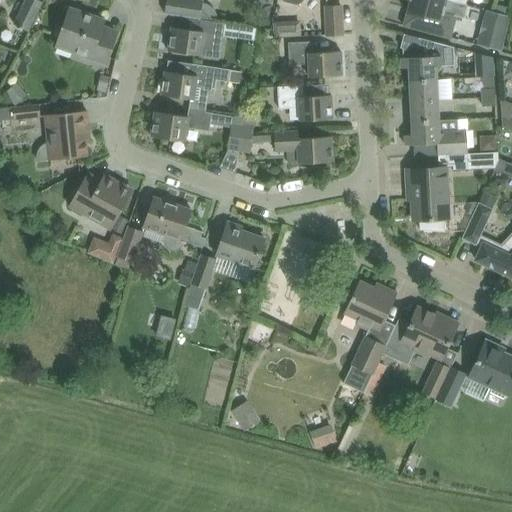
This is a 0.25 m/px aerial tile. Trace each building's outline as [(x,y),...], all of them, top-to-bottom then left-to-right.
[(39,0),(24,0),(13,24),(28,31),(42,1),(39,0)] [(166,0),(164,13),(184,16),(199,18),(202,1),(196,0),(166,0)] [(449,0),(409,0),(406,13),(417,16),(414,28),(450,38),(456,15),(464,17),(467,5),(449,0)] [(199,18),(199,19),(216,22),(216,20),(216,16),(216,13),(215,10),(212,6),(209,4),(206,2),(203,1),(202,1),(199,18)] [(341,6),(325,7),(326,35),(342,34),(341,6)] [(70,8),(63,25),(56,27),(54,34),(59,40),(57,46),(106,62),(117,32),(101,26),(104,20),(70,8)] [(485,9),(477,43),(502,49),(510,15),(485,9)] [(167,50),(187,53),(200,55),(200,54),(219,57),(221,45),(223,34),(224,23),(216,22),(199,19),(198,30),(171,26),(167,50)] [(224,23),(223,34),(233,35),(235,25),(224,23)] [(408,67),(409,80),(440,79),(439,66),(441,66),(441,63),(453,63),(453,46),(420,37),(415,57),(401,57),(401,68),(408,67)] [(313,41),(293,42),(288,42),(289,65),(308,64),(309,76),(342,75),(341,51),(314,52),(313,41)] [(157,91),(161,92),(161,94),(181,97),(194,99),(196,87),(205,88),(206,77),(228,81),(230,69),(212,66),(192,63),(190,74),(164,71),(163,78),(159,78),(157,91)] [(480,65),(481,76),(494,75),(494,65),(480,65)] [(100,74),(96,90),(106,93),(110,77),(100,74)] [(440,79),(409,80),(410,101),(440,99),(440,79)] [(303,85),(284,86),(278,86),(279,98),(289,97),(289,108),(299,107),(299,120),(312,119),(332,118),(331,95),(304,96),(303,85)] [(481,89),(482,97),(495,97),(494,88),(481,89)] [(495,97),(482,97),(482,106),(495,105),(495,97)] [(440,99),(410,101),(411,121),(441,120),(441,118),(440,99)] [(501,116),(511,119),(511,114),(511,102),(500,99),(501,116)] [(12,106),(0,107),(0,120),(13,119),(40,116),(38,103),(12,106)] [(234,103),(232,115),(244,117),(244,114),(245,104),(234,103)] [(187,116),(174,114),(154,111),(151,136),(185,141),(187,127),(196,129),(196,127),(208,129),(211,112),(188,109),(187,116)] [(44,115),(47,143),(44,144),(43,144),(41,145),(40,147),(39,148),(38,149),(37,151),(36,153),(36,154),(36,156),(36,158),(36,160),(36,161),(49,159),(88,155),(85,129),(89,129),(87,110),(44,115)] [(244,117),(242,125),(243,125),(254,127),(255,117),(252,114),(248,113),(244,114),(244,117)] [(227,114),(225,127),(230,128),(231,123),(242,125),(244,117),(232,115),(227,114)] [(441,120),(411,121),(411,134),(404,135),(405,145),(437,143),(438,155),(452,154),(467,154),(466,128),(458,128),(457,117),(441,118),(441,120)] [(230,129),(227,148),(239,150),(242,125),(231,123),(230,128),(230,129)] [(242,125),(239,150),(250,152),(252,140),(274,139),(275,150),(298,149),(298,163),(333,161),(331,136),(298,138),(298,131),(252,134),(254,127),(243,125),(242,125)] [(495,136),(480,136),(481,151),(496,151),(495,136)] [(467,154),(452,154),(453,170),(468,170),(467,154)] [(511,162),(498,158),(493,170),(511,176),(511,162)] [(446,167),(406,169),(407,191),(411,191),(413,220),(419,220),(420,230),(445,232),(445,219),(471,218),(479,202),(448,203),(446,167)] [(87,172),(78,190),(69,205),(110,229),(121,209),(131,192),(121,186),(123,184),(104,173),(101,179),(87,172)] [(485,191),(480,201),(493,207),(497,197),(485,191)] [(153,200),(147,219),(144,228),(164,235),(163,236),(163,238),(163,241),(164,244),(165,246),(168,248),(172,249),(175,249),(177,248),(180,247),(181,245),(183,243),(183,241),(203,247),(206,238),(201,236),(202,231),(185,225),(191,208),(165,200),(164,204),(153,200)] [(471,218),(470,220),(461,238),(476,245),(477,243),(482,245),(475,260),(508,275),(510,271),(509,268),(511,267),(511,229),(500,243),(481,234),(492,207),(479,201),(479,202),(471,218)] [(129,219),(120,215),(112,229),(121,234),(129,219)] [(228,221),(222,240),(216,255),(254,268),(264,238),(234,227),(235,223),(228,221)] [(127,227),(118,255),(114,265),(128,270),(132,260),(133,261),(143,232),(127,227)] [(109,242),(102,259),(113,263),(123,237),(112,233),(109,242)] [(190,286),(190,288),(188,293),(203,298),(216,259),(201,254),(199,262),(195,271),(195,272),(190,286)] [(195,271),(199,262),(190,258),(186,268),(195,271)] [(190,286),(195,272),(184,269),(179,282),(190,286)] [(351,365),(343,383),(364,392),(372,374),(378,362),(392,333),(381,328),(387,315),(395,297),(374,287),(359,280),(350,298),(344,312),(358,319),(356,323),(368,329),(351,365)] [(417,307),(408,325),(402,340),(415,346),(414,349),(429,356),(430,353),(441,358),(457,326),(417,307)] [(478,358),(469,377),(489,387),(484,398),(502,406),(507,395),(511,385),(511,355),(493,347),(495,344),(486,340),(478,358)] [(422,392),(435,397),(449,367),(436,361),(422,392)] [(372,374),(364,392),(372,396),(386,366),(378,362),(372,374)] [(451,367),(436,398),(451,405),(465,374),(451,367)] [(236,390),(234,398),(241,400),(242,391),(236,390)] [(248,399),(232,410),(247,430),(263,419),(248,399)] [(335,424),(313,427),(315,447),(337,444),(335,424)]
